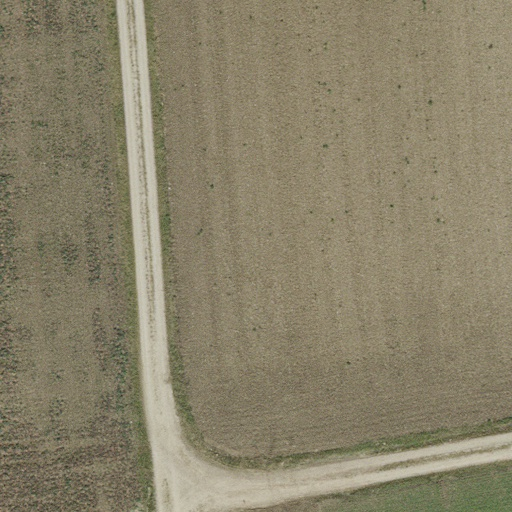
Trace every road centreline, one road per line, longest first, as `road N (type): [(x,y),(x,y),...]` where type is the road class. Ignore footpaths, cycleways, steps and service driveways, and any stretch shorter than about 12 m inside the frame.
road 1 (track): [(135,0),(175,511)]
road 2 (track): [(173,492),(265,492),(511,446)]
